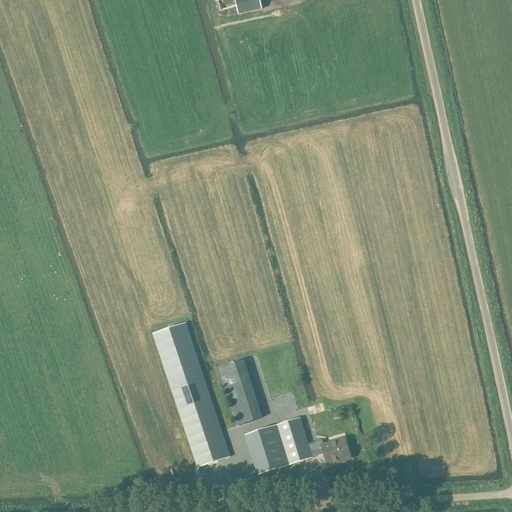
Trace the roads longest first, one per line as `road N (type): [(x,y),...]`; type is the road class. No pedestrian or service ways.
road 1 (unclassified): [(511,455),(412,0)]
road 2 (unclassified): [(301,511),(511,498)]
